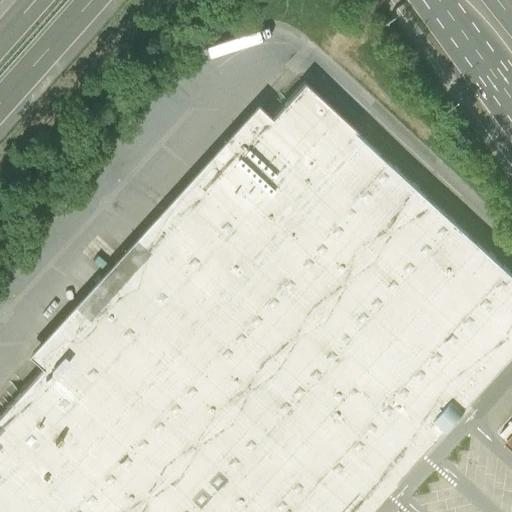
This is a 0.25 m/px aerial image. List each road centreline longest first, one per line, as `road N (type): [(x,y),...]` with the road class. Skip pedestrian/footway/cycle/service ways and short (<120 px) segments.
road 1 (motorway): [(0,104),(92,0)]
road 2 (primary): [(442,0),(511,98)]
